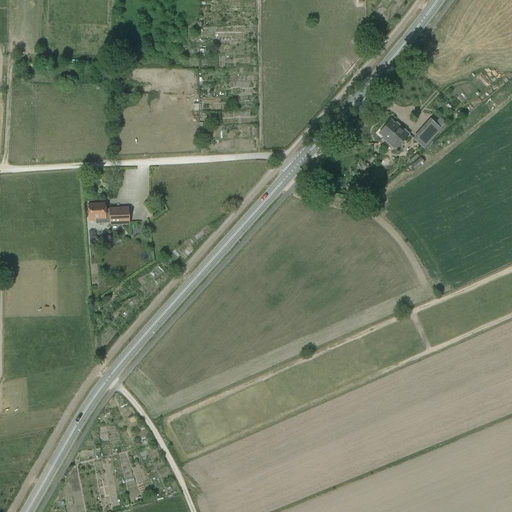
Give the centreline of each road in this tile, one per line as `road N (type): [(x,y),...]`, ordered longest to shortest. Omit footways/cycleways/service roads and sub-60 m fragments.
road 1 (tertiary): [(27,511),(108,378),(435,0)]
road 2 (track): [(0,170),(292,154)]
road 3 (track): [(192,511),(149,423),(97,370)]
